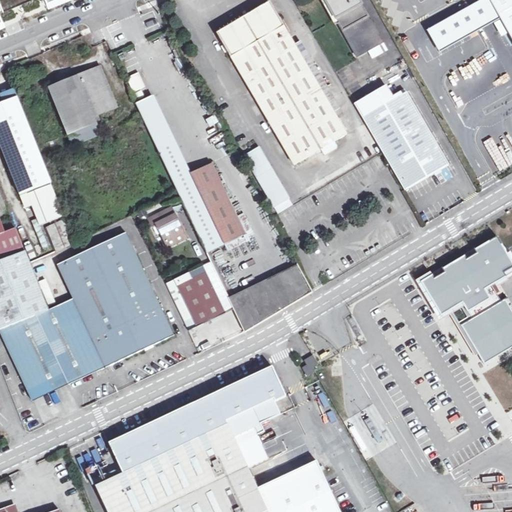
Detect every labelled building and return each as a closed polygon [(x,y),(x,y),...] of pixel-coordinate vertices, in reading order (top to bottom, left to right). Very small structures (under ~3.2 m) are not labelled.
[(0,0),(0,11),(1,11),(27,0),(0,0)] [(375,49),(384,43),(360,0),(325,0),(358,59),(375,49)] [(502,19),(491,0),(485,0),(429,31),(442,54),(502,19)] [(511,0),(491,0),(502,19),(511,36),(511,0)] [(228,50),(295,165),(321,150),(327,160),(340,153),(334,142),(347,135),(270,3),(218,33),(224,44),(221,46),(225,52),(228,50)] [(388,51),(384,43),(375,49),(379,56),(388,51)] [(134,47),(118,54),(125,69),(141,62),(134,47)] [(97,124),(94,117),(117,107),(100,69),(50,89),(69,136),(97,124)] [(127,78),(134,94),(146,88),(139,73),(127,78)] [(363,118),(396,100),(387,85),(355,104),(363,118)] [(51,184),(52,183),(44,161),(16,93),(15,90),(1,96),(5,104),(0,105),(0,143),(21,196),(26,209),(33,206),(42,227),(51,223),(59,220),(65,218),(51,184)] [(396,100),(363,118),(405,191),(448,166),(406,93),(396,100)] [(137,104),(142,116),(179,194),(207,253),(247,234),(214,164),(190,176),(153,97),(137,104)] [(97,124),(69,136),(73,147),(101,135),(97,124)] [(260,147),(246,155),(276,207),(290,199),(260,147)] [(0,277),(30,264),(17,229),(5,233),(0,221),(5,219),(0,205),(0,277)] [(168,246),(186,237),(172,208),(149,219),(154,227),(158,225),(160,231),(168,246)] [(52,226),(46,229),(55,253),(76,243),(67,220),(60,223),(52,226)] [(49,311),(30,264),(0,277),(0,330),(5,344),(28,392),(62,376),(68,386),(106,368),(174,335),(126,233),(58,265),(74,299),(49,311)] [(485,365),(511,348),(511,310),(505,299),(501,302),(495,305),(486,290),(492,286),(507,278),(504,274),(511,268),(511,262),(497,237),(421,282),(442,317),(449,312),(463,304),(472,319),(461,325),(478,353),(485,365)] [(298,266),(229,299),(245,332),(262,322),(313,292),(298,266)] [(168,286),(190,332),(198,327),(226,313),(206,272),(192,279),(190,275),(176,282),(168,286)] [(492,286),(486,290),(495,305),(501,302),(492,286)] [(472,319),(463,304),(449,312),(474,355),(478,353),(461,325),(472,319)] [(314,356),(309,359),(314,367),(319,365),(314,356)] [(314,367),(309,359),(306,360),(308,366),(304,368),(309,376),(315,372),(313,368),(314,367)] [(340,511),(316,461),(258,489),(248,468),(268,459),(261,444),(257,435),(264,432),(261,424),(280,414),(293,409),(286,396),(272,366),(109,443),(123,473),(96,486),(108,511),(340,511)] [(33,402),(68,386),(62,376),(28,392),(33,402)] [(269,458),(287,450),(282,437),(264,445),(269,458)]
